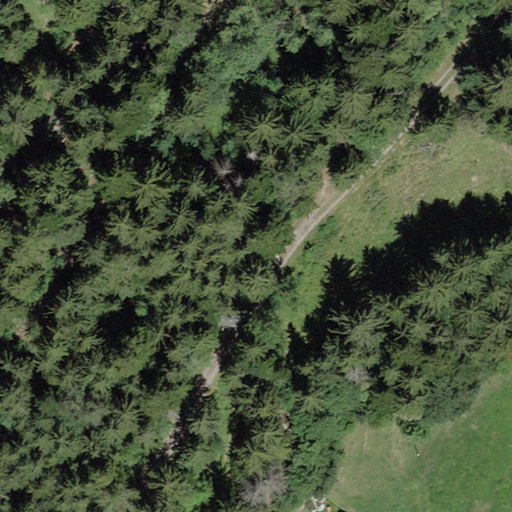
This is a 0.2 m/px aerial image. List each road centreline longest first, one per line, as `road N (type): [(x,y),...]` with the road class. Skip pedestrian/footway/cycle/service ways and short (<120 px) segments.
road 1 (track): [(116,511),(295,235)]
road 2 (track): [(295,235),(511,12)]
